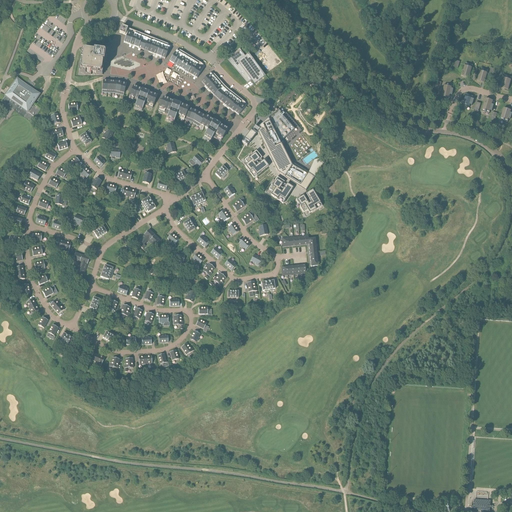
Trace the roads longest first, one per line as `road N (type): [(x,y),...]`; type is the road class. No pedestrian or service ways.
road 1 (track): [(345,492),(357,422),(377,374),(493,261),(511,213)]
road 2 (unclassified): [(511,169),(473,138),(387,118),(308,53),(272,0)]
